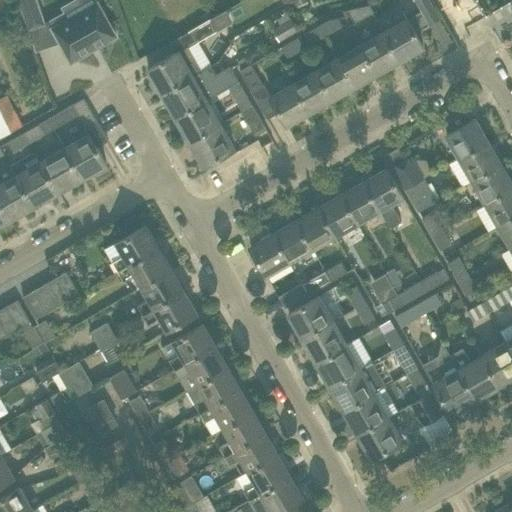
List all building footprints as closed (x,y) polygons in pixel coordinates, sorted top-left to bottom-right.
[(37,0),(18,0),(28,28),(45,22),(37,0)] [(400,59),(423,45),(415,31),(429,23),(439,17),(429,0),(415,0),(421,11),(408,18),(400,5),(377,18),(384,30),(400,59)] [(98,2),(52,27),(71,61),(116,35),(98,2)] [(348,9),(354,18),(355,21),(372,11),(369,4),(348,9)] [(193,43),(216,30),(225,25),(218,14),(187,31),(193,43)] [(279,38),(297,29),(290,15),(272,23),(279,38)] [(319,24),(325,35),(342,25),(337,17),(328,19),(319,24)] [(325,35),(319,24),(304,33),(310,44),(325,35)] [(377,72),(400,59),(384,30),(361,43),(377,72)] [(287,57),(304,47),(298,36),(281,46),(287,57)] [(377,72),(361,43),(339,56),(355,84),(377,72)] [(178,50),(148,67),(162,92),(193,75),(202,69),(188,45),(178,50)] [(355,84),(339,56),(316,69),(332,97),(355,84)] [(287,123),(310,110),(294,82),(271,95),(252,63),(240,70),(267,118),(279,111),(287,123)] [(239,80),(229,64),(218,70),(228,86),(239,80)] [(332,97),(316,69),(294,82),(310,110),(332,97)] [(176,116),(206,99),(193,75),(162,92),(176,116)] [(239,80),(228,86),(241,111),(252,104),(239,80)] [(73,104),(85,125),(96,119),(84,97),(73,104)] [(220,123),(206,99),(176,116),(190,140),(220,123)] [(265,126),(252,104),(241,111),(254,132),(265,126)] [(0,106),(0,137),(12,131),(0,106)] [(460,156),(488,140),(474,117),(447,133),(460,156)] [(40,123),(23,132),(29,143),(46,133),(40,123)] [(224,130),(220,123),(190,140),(204,165),(234,147),(224,130)] [(14,152),(29,143),(23,132),(8,141),(14,152)] [(64,147),(82,177),(106,163),(89,133),(64,147)] [(473,179),(501,163),(488,140),(460,156),(473,179)] [(40,161),(58,191),(82,177),(64,147),(40,161)] [(425,178),(423,174),(428,171),(430,167),(425,160),(421,160),(417,162),(412,154),(393,166),(406,188),(425,178)] [(10,164),(16,175),(34,205),(58,191),(40,161),(26,169),(20,158),(10,164)] [(486,201),(511,186),(511,182),(501,163),(473,179),(486,201)] [(364,181),(380,209),(390,227),(401,221),(390,202),(403,195),(387,167),(364,181)] [(0,184),(0,201),(10,218),(34,205),(16,175),(0,184)] [(425,178),(406,188),(419,210),(440,198),(431,182),(428,184),(425,178)] [(341,194),(357,221),(380,209),(364,181),(341,194)] [(511,216),(511,186),(486,201),(499,224),(511,216)] [(341,194),(319,206),(335,234),(357,221),(341,194)] [(0,223),(10,218),(0,201),(0,223)] [(312,247),(335,234),(319,206),(296,219),(312,247)] [(432,234),(443,227),(433,210),(422,217),(432,234)] [(511,216),(499,224),(511,246),(511,216)] [(290,260),(312,247),(296,219),(274,232),(290,260)] [(159,247),(159,246),(158,246),(146,224),(106,248),(113,260),(112,261),(118,270),(159,247)] [(452,243),(443,227),(432,234),(441,249),(452,243)] [(267,273),(290,260),(274,232),(251,246),(267,273)] [(142,285),(171,269),(172,268),(171,268),(159,247),(118,270),(123,280),(135,273),(142,285)] [(458,279),(468,272),(459,255),(448,262),(458,279)] [(420,280),(426,291),(450,277),(438,257),(432,261),(437,270),(420,280)] [(324,270),(330,281),(348,271),(342,260),(324,270)] [(184,290),(184,289),(183,290),(171,269),(142,285),(149,298),(138,304),(143,313),(184,290)] [(324,270),(301,283),(307,294),(330,281),(324,270)] [(66,271),(54,278),(68,300),(80,293),(66,271)] [(477,288),(468,272),(458,279),(466,294),(477,288)] [(68,300),(54,278),(43,284),(57,307),(68,300)] [(397,294),(403,304),(426,291),(420,280),(397,294)] [(301,283),(299,285),(281,294),(287,305),(307,294),(301,283)] [(57,307),(43,284),(33,290),(46,313),(57,307)] [(346,290),(355,307),(366,301),(356,284),(346,290)] [(488,312),(511,297),(506,288),(482,302),(488,312)] [(36,319),(46,313),(33,290),(23,296),(36,319)] [(143,313),(148,323),(160,316),(168,329),(197,312),(196,311),(184,291),(184,290),(143,313)] [(436,292),(419,302),(425,312),(442,302),(436,292)] [(403,304),(397,294),(376,305),(382,316),(403,304)] [(289,312),(303,337),(333,319),(319,295),(289,312)] [(6,305),(19,327),(21,327),(31,322),(18,299),(6,305)] [(375,317),(366,301),(355,307),(364,323),(375,317)] [(419,302),(395,315),(401,326),(415,318),(425,312),(419,302)] [(482,302),(467,310),(473,320),(488,312),(482,302)] [(6,305),(0,309),(0,318),(9,333),(19,327),(6,305)] [(0,338),(9,333),(0,318),(0,338)] [(44,340),(45,340),(55,334),(46,318),(35,325),(44,340)] [(317,361),(347,343),(333,319),(303,337),(317,361)] [(35,325),(33,326),(31,322),(21,327),(32,347),(44,340),(35,325)] [(95,341),(112,331),(107,322),(90,332),(95,341)] [(174,369),(215,345),(216,345),(215,344),(203,323),(203,322),(173,340),(181,353),(169,360),(174,369)] [(511,322),(500,329),(506,340),(511,350),(511,322)] [(384,333),(394,349),(404,343),(395,327),(384,333)] [(118,341),(112,331),(95,341),(101,351),(118,341)] [(475,398),(450,354),(442,339),(438,354),(422,363),(451,412),(475,398)] [(482,354),(499,384),(511,377),(511,350),(506,340),(482,354)] [(347,343),(317,361),(330,385),(360,367),(347,343)] [(404,343),(394,349),(402,365),(413,359),(404,343)] [(186,390),(228,367),(228,366),(227,366),(215,345),(174,369),(180,379),(192,372),(198,383),(186,389),(186,390)] [(463,347),(450,354),(475,398),(499,384),(482,354),(471,361),(463,347)] [(55,361),(36,371),(42,380),(60,370),(55,361)] [(59,373),(65,384),(86,372),(79,361),(59,373)] [(360,367),(330,385),(344,409),(374,391),(386,385),(372,361),(360,367)] [(199,412),(240,388),(228,367),(186,390),(199,412)] [(406,373),(420,397),(430,392),(416,367),(406,373)] [(16,375),(21,385),(35,377),(29,368),(16,375)] [(124,368),(109,377),(121,398),(136,390),(124,368)] [(94,385),(86,372),(65,384),(67,386),(73,397),(94,385)] [(35,377),(21,385),(27,394),(40,386),(35,377)] [(73,397),(67,386),(51,396),(57,406),(73,397)] [(212,433),(223,427),(253,410),(253,409),(252,409),(240,388),(199,412),(205,422),(206,422),(212,433)] [(374,391),(344,409),(358,433),(388,415),(374,391)] [(430,392),(420,397),(410,402),(423,424),(428,422),(439,442),(455,433),(443,413),(430,392)] [(150,412),(140,394),(130,400),(140,418),(150,412)] [(37,433),(60,420),(54,411),(47,398),(37,404),(38,406),(30,410),(37,422),(33,424),(37,433)] [(117,422),(103,399),(89,407),(103,430),(117,422)] [(219,447),(224,455),(265,431),(253,410),(223,427),(231,440),(219,447)] [(150,412),(140,418),(150,434),(160,428),(150,412)] [(402,440),(388,415),(358,433),(372,457),(402,440)] [(37,433),(45,447),(51,458),(74,445),(60,420),(37,433)] [(248,470),(278,453),(278,452),(277,453),(265,432),(266,432),(265,431),(224,455),(230,466),(242,459),(248,470)] [(102,449),(115,472),(138,459),(125,436),(102,449)] [(155,443),(166,462),(175,456),(175,455),(164,438),(155,443)] [(76,450),(54,462),(61,474),(83,461),(76,450)] [(180,452),(175,455),(175,456),(166,462),(175,477),(189,469),(180,452)] [(0,453),(0,483),(13,476),(1,454),(0,453)] [(244,489),(249,498),(290,474),(278,454),(278,453),(248,470),(256,482),(244,489)] [(290,475),(290,474),(249,498),(225,511),(249,511),(256,509),(257,511),(276,511),(303,497),(302,496),(290,475)] [(86,489),(94,503),(104,497),(96,484),(86,489)] [(182,485),(172,491),(182,508),(192,502),(182,485)] [(0,497),(0,511),(26,511),(32,508),(19,486),(0,497)] [(136,493),(126,499),(132,509),(142,503),(136,493)] [(126,499),(113,507),(116,511),(127,511),(132,509),(126,499)]
